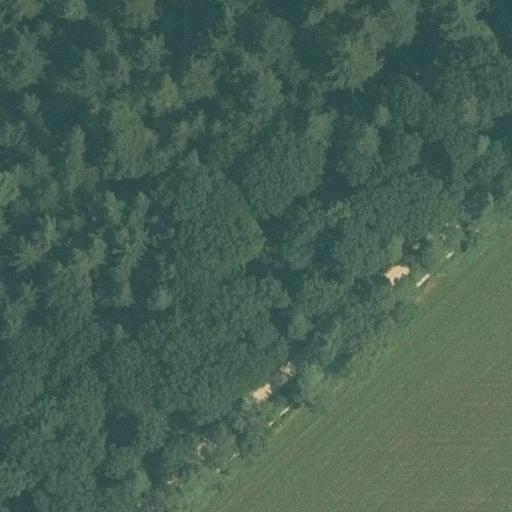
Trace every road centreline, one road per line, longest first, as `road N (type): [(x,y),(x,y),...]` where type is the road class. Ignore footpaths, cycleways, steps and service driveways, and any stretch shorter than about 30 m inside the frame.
road 1 (track): [(511,36),(0,236)]
road 2 (track): [(148,511),(511,171)]
